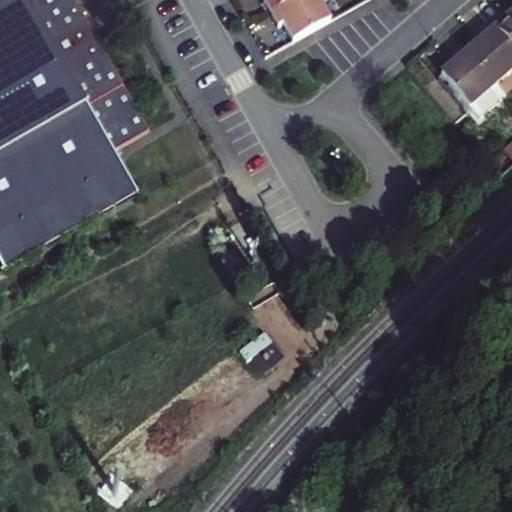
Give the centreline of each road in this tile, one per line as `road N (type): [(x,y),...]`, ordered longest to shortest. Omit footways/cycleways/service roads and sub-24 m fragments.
road 1 (residential): [(274,138),(317,211),(347,222),(362,218),(383,178),(364,136),(334,102)]
road 2 (residential): [(195,0),(274,138)]
road 3 (residential): [(334,102),(454,0)]
